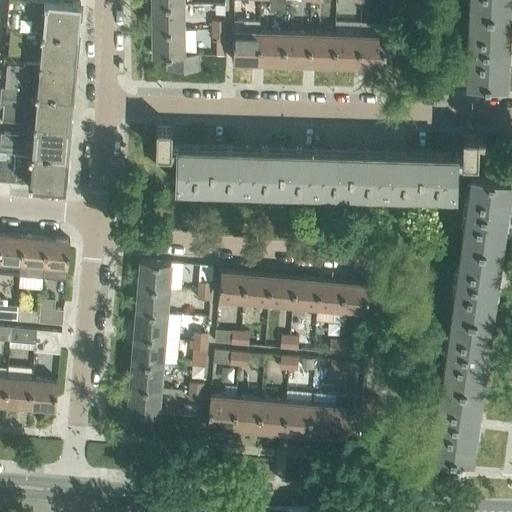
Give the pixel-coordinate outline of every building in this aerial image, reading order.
[(8,0),(6,25),(10,26),(78,32),(80,0),(8,0)] [(470,0),(470,11),(509,13),(509,0),(470,0)] [(152,2),(152,28),(184,27),(183,2),(152,2)] [(508,31),(509,13),(470,11),(469,33),(468,59),(467,65),(467,81),(506,83),(507,63),(507,60),(507,54),(510,54),(510,41),(508,41),(508,34),(508,31)] [(225,18),(212,18),(212,27),(225,27),(225,18)] [(234,18),(233,59),(257,60),(258,28),(259,19),(234,18)] [(78,32),(10,26),(8,54),(75,60),(78,32)] [(184,27),(152,28),(153,53),(167,53),(198,53),(198,51),(197,27),(184,27)] [(225,27),(212,27),(212,35),(225,35),(225,27)] [(283,61),(284,29),(258,28),(257,60),(283,61)] [(308,62),(309,30),(284,29),(283,61),(308,62)] [(334,62),(335,31),(309,30),(308,62),(334,62)] [(359,63),(360,32),(335,31),(334,62),(359,63)] [(386,33),(385,33),(360,32),(359,63),(385,64),(386,33)] [(225,40),(216,40),(216,54),(225,54),(225,53),(225,40)] [(198,68),(198,53),(167,53),(167,68),(198,68)] [(75,60),(8,54),(5,85),(73,90),(75,60)] [(20,117),(70,122),(73,90),(5,85),(2,116),(20,117)] [(1,131),(0,141),(0,145),(67,151),(70,122),(20,117),(19,132),(1,131)] [(471,173),(477,174),(478,134),(476,134),(476,135),(463,134),(462,134),(462,151),(171,142),(171,124),(170,124),(170,125),(157,125),(157,124),(156,124),(155,150),(169,150),(169,167),(176,167),(175,180),(174,180),(174,181),(456,190),(456,175),(471,176),(471,173)] [(0,178),(64,185),(67,151),(0,145),(0,178)] [(486,175),(477,174),(471,173),(471,176),(463,231),(461,243),(500,248),(503,230),(503,227),(504,221),(507,221),(509,208),(506,208),(507,201),(507,198),(510,179),(486,175)] [(0,245),(0,270),(21,272),(22,260),(24,233),(1,232),(0,245)] [(21,272),(21,273),(44,275),(47,235),(24,233),(22,260),(21,272)] [(44,275),(66,277),(70,237),(47,235),(44,275)] [(497,268),(500,248),(461,243),(459,259),(455,289),(452,313),(490,318),(493,299),(493,297),(494,290),(497,291),(499,277),(496,277),(497,271),(497,268)] [(138,282),(169,285),(171,260),(140,257),(138,282)] [(218,295),(242,297),(245,270),(221,268),(218,295)] [(245,270),(242,297),(267,299),(269,272),(245,270)] [(269,272),(267,299),(292,302),(294,274),(269,272)] [(305,312),(306,303),(317,304),(319,276),(294,274),(292,302),(291,310),(305,312)] [(317,304),(315,318),(340,320),(341,306),(344,278),(319,276),(317,304)] [(344,278),(341,306),(367,308),(369,281),(344,278)] [(199,279),(198,287),(211,288),(211,280),(199,279)] [(136,308),(167,310),(169,285),(138,282),(136,308)] [(198,287),(197,297),(210,298),(211,288),(198,287)] [(0,316),(17,318),(18,306),(18,304),(6,303),(7,294),(0,293),(0,316)] [(63,308),(54,307),(55,297),(42,296),(40,308),(39,320),(62,322),(63,308)] [(39,320),(40,308),(18,306),(17,318),(39,320)] [(136,308),(134,333),(178,337),(180,311),(167,310),(136,308)] [(488,337),(490,318),(452,313),(451,317),(447,346),(443,374),(442,383),(481,389),(483,369),(484,366),(485,360),(488,360),(489,347),(487,346),(487,340),(488,337)] [(214,338),(238,341),(239,329),(232,328),(232,324),(215,322),(214,338)] [(0,334),(11,336),(12,325),(0,323),(0,334)] [(11,336),(11,344),(36,346),(38,327),(12,325),(11,336)] [(36,349),(60,351),(62,329),(38,327),(36,346),(36,349)] [(194,338),(206,339),(206,329),(194,328),(194,338)] [(239,329),(238,341),(248,342),(249,330),(239,329)] [(278,344),(288,345),(289,333),(279,332),(278,344)] [(134,333),(131,358),(163,361),(176,362),(178,337),(134,333)] [(289,333),(288,345),(298,346),(299,334),(289,333)] [(327,349),(337,350),(338,338),(328,337),(327,349)] [(194,338),(192,363),(203,364),(206,339),(194,338)] [(337,350),(347,351),(348,339),(338,338),(337,350)] [(237,362),(238,350),(215,348),(213,360),(237,362)] [(247,363),(248,351),(238,350),(237,362),(247,363)] [(278,365),(288,366),(289,354),(279,353),(278,365)] [(298,367),(299,355),(289,354),(288,366),(298,367)] [(303,355),(302,365),(314,366),(315,356),(303,355)] [(329,369),(339,370),(340,358),(330,357),(329,369)] [(129,384),(160,386),(162,361),(131,358),(129,384)] [(349,371),(350,359),(340,358),(339,370),(349,371)] [(31,404),(33,376),(34,366),(9,364),(8,373),(6,402),(7,407),(18,408),(20,403),(31,404)] [(0,401),(6,402),(8,373),(0,372),(0,401)] [(55,406),(57,378),(33,376),(31,404),(55,406)] [(189,389),(201,390),(202,380),(190,379),(189,389)] [(478,407),(481,389),(442,383),(439,402),(435,430),(432,453),(471,458),(474,438),(474,436),(475,429),(478,430),(480,416),(477,416),(478,410),(478,407)] [(127,409),(158,412),(160,386),(129,384),(127,409)] [(210,391),(207,423),(232,425),(235,394),(236,386),(224,385),(223,393),(210,391)] [(188,399),(200,400),(201,390),(189,389),(188,399)] [(311,400),(308,431),(334,433),(337,393),(312,390),(311,400)] [(364,395),(362,394),(337,393),(334,433),(359,436),(360,424),(376,425),(378,396),(364,395)] [(258,427),(260,396),(235,394),(232,425),(258,427)] [(283,429),(286,398),(260,396),(258,427),(283,429)] [(308,431),(311,400),(286,398),(283,429),(308,431)] [(183,414),(199,415),(200,403),(184,402),(183,414)]
